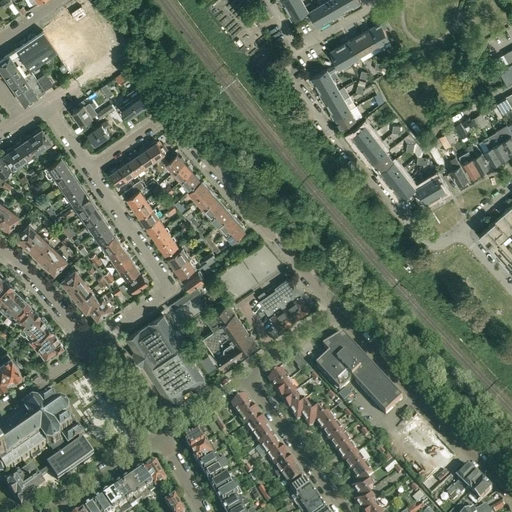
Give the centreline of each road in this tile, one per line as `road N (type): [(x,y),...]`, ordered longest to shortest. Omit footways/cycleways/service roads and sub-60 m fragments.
road 1 (residential): [(460,232),(443,244),(428,242),(372,187),(288,81),(286,64),(297,51)]
road 2 (residential): [(337,313),(165,121)]
road 3 (residential): [(511,493),(337,313)]
road 4 (residential): [(86,344),(156,301),(166,283),(89,169)]
road 5 (residential): [(340,511),(247,373)]
road 6 (residential): [(49,511),(161,436)]
road 7 (residential): [(86,344),(0,249)]
